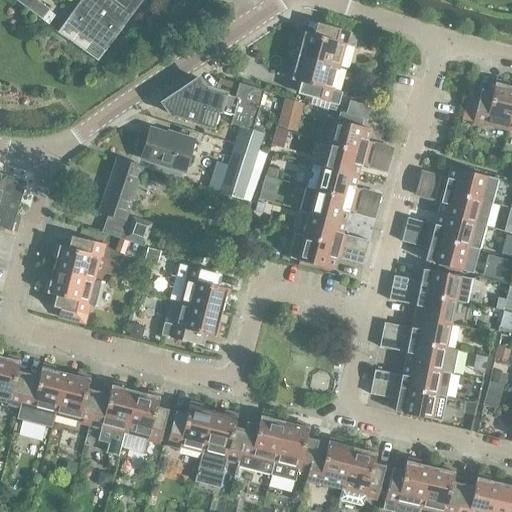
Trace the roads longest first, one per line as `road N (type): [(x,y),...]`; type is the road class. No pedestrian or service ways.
road 1 (residential): [(370,313),(276,290),(259,298),(242,370),(220,381),(19,327),(14,309),(55,150)]
road 2 (residential): [(370,313),(428,40)]
road 3 (tertiary): [(55,150),(287,0)]
road 4 (residential): [(511,462),(354,420),(344,405),(370,313)]
